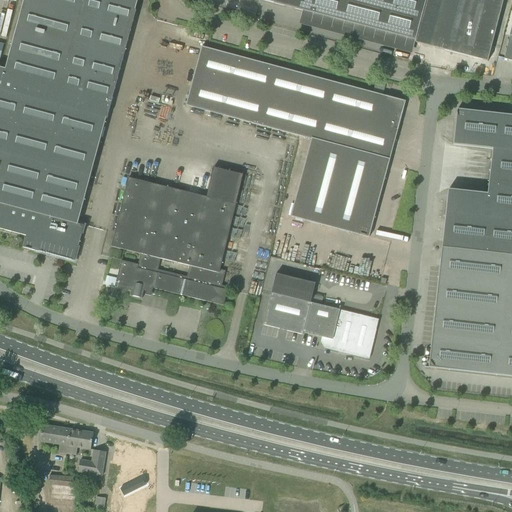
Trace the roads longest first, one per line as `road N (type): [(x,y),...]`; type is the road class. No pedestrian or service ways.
road 1 (primary): [(511,475),(232,417),(0,341)]
road 2 (primary): [(0,366),(259,446),(479,488)]
road 3 (unclassified): [(399,393),(224,364),(50,316),(0,287)]
road 4 (unclassified): [(399,393),(436,83)]
road 5 (unclassified): [(436,83),(186,15),(169,0)]
road 6 (residential): [(0,396),(173,442)]
